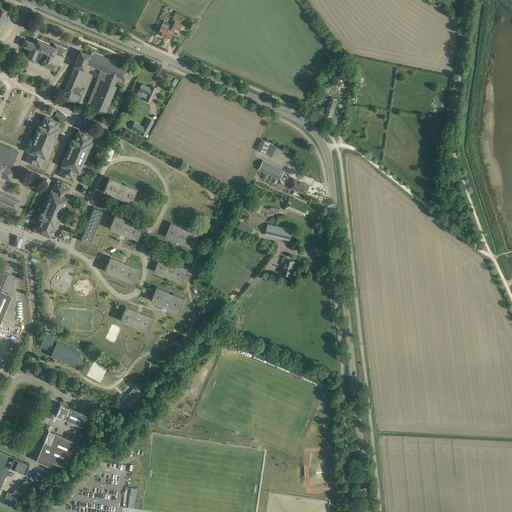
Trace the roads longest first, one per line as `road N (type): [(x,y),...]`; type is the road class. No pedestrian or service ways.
road 1 (tertiary): [(366,511),(324,149)]
road 2 (tertiary): [(29,1),(307,124),(324,149)]
road 3 (residential): [(70,248),(117,295),(140,286),(142,250),(166,190),(143,162),(116,160),(102,173)]
road 4 (track): [(484,239),(475,248),(360,152),(324,149)]
road 5 (unclassified): [(0,411),(21,378),(52,395),(30,447),(0,442)]
